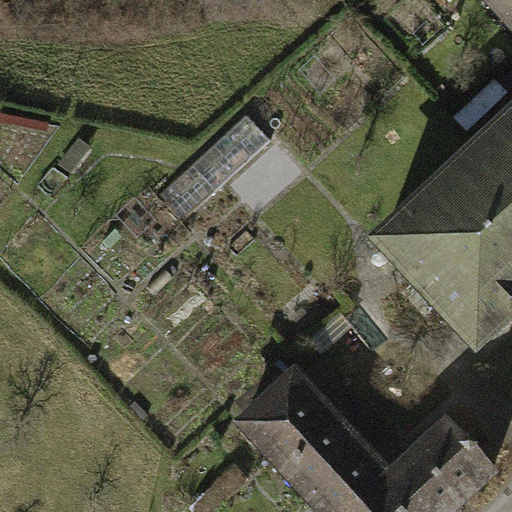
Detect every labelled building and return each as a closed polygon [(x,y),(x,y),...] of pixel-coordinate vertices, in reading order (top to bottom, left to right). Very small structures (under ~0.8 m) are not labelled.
[(511,0),(487,0),(511,27),(511,0)] [(251,113),(156,198),(182,227),(277,142),(251,113)] [(511,127),(382,248),(478,352),(511,320),(511,127)] [(323,511),(342,511),(397,462),(303,361),(239,420),(323,511)] [(441,511),(487,469),(440,420),(397,462),(342,511),(441,511)]
